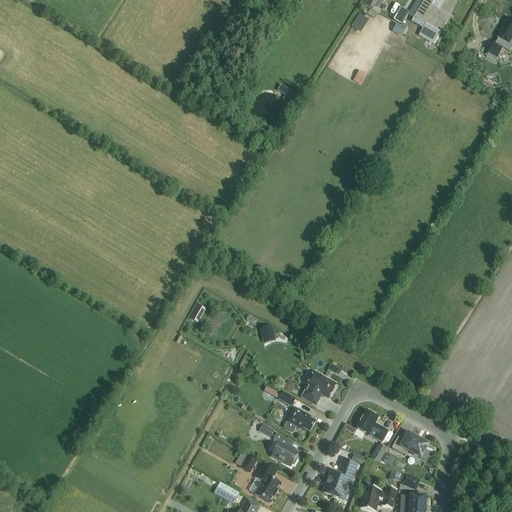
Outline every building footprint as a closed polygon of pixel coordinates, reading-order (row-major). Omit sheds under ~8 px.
[(449,17),(438,11),(444,1),(445,2),(445,0),(423,0),(421,5),(418,2),(410,16),(413,18),(411,22),(422,28),(418,36),(433,45),(449,17)] [(373,18),(377,13),(369,7),(365,12),(373,18)] [(401,26),(408,13),(400,9),(393,21),(401,26)] [(351,26),(360,32),(369,19),(359,13),(351,26)] [(494,43),(488,53),(498,59),(504,49),(510,53),(511,48),(511,40),(511,41),(511,40),(511,20),(511,21),(509,20),(498,39),(499,39),(497,44),(494,43)] [(392,32),(401,37),(407,26),(402,24),(400,27),(396,25),(392,32)] [(353,81),(362,85),(367,74),(359,69),(353,81)] [(277,90),(285,94),(282,101),(287,103),(293,92),(280,85),(277,90)] [(190,317),(198,322),(205,309),(197,304),(190,317)] [(336,386),(314,374),(306,388),(307,388),(301,399),(315,406),(321,395),(328,400),(336,386)] [(282,393),(278,400),(291,408),(295,400),(282,393)] [(295,409),(284,428),(293,433),(296,428),(301,431),(302,429),(310,433),(315,423),(309,419),(310,418),(295,409)] [(374,425),(378,418),(365,411),(355,430),(368,437),(368,436),(382,444),(388,432),(382,428),(381,429),(374,425)] [(263,425),(260,430),(266,433),(264,435),(270,438),(274,431),(263,425)] [(277,434),(273,440),(279,444),(272,458),(290,468),(292,465),(294,465),(298,458),(296,457),(298,454),(285,446),(288,440),(277,434)] [(408,452),(420,459),(427,446),(408,435),(404,442),(397,438),(391,449),(405,457),(408,452)] [(370,459),(379,465),(388,449),(378,444),(370,459)] [(391,468),(396,460),(385,454),(380,462),(391,468)] [(364,466),(367,460),(354,455),(351,461),(364,466)] [(241,470),(249,474),(256,461),(249,457),(241,470)] [(323,494),(344,501),(357,466),(343,461),(338,475),(331,472),(323,494)] [(263,465),(256,479),(263,483),(256,496),(270,504),(280,485),(271,480),(276,472),(263,465)] [(398,483),(401,474),(391,471),(389,480),(398,483)] [(405,476),(401,485),(415,491),(419,481),(405,476)] [(228,488),(225,493),(236,499),(239,494),(228,488)] [(391,510),(396,491),(386,488),(385,494),(380,493),(381,492),(366,488),(360,510),(368,511),(375,511),(377,504),(382,505),(381,508),(391,510)] [(401,497),(399,511),(424,511),(425,498),(410,497),(401,497)] [(256,511),(258,508),(247,502),(242,511),(241,511),(256,511)]
